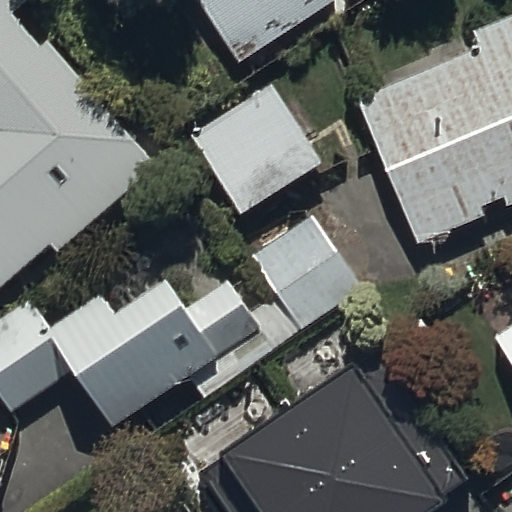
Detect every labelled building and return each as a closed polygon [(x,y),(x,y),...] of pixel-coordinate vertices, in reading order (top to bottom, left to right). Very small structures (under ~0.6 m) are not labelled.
[(0,0),(0,295),(50,254),(55,260),(154,178),(50,51),(43,57),(13,20),(30,7),(24,0),(0,0)] [(193,0),(246,85),(346,23),(331,0),(193,0)] [(511,18),(351,81),(417,251),(481,226),(478,218),(502,209),(504,215),(511,212),(511,18)] [(270,92),(188,143),(238,223),(320,172),(270,92)] [(309,211),(226,265),(282,353),(366,299),(309,211)] [(34,307),(0,328),(0,404),(11,422),(72,384),(106,438),(258,342),(227,293),(186,319),(166,287),(111,321),(102,306),(53,337),(34,307)] [(511,313),(479,333),(511,389),(511,313)] [(377,349),(197,472),(224,511),(421,511),(467,481),(377,349)]
